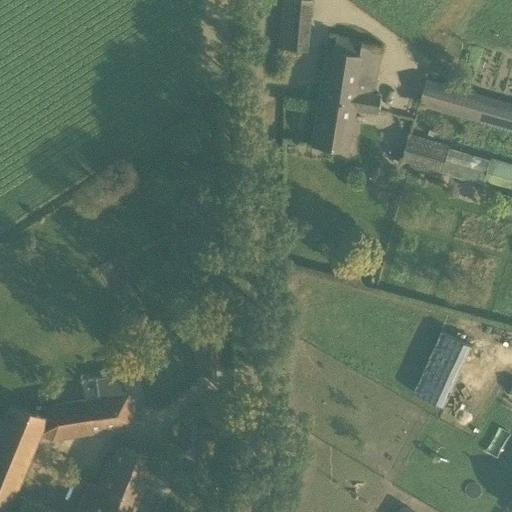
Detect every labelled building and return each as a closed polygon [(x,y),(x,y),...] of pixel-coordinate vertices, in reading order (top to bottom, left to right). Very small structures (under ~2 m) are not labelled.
[(306,51),(310,0),(281,0),(278,48),(306,51)] [(378,98),(371,97),(380,45),(336,37),(333,52),(327,50),(312,145),(347,151),(353,111),(376,115),(378,98)] [(511,133),(511,104),(427,79),(419,105),(511,133)] [(491,160),(449,148),(450,145),(409,134),(401,164),(442,175),(442,173),(483,184),(484,181),(511,188),(511,162),(492,157),(491,160)] [(215,327),(199,326),(198,338),(193,338),(193,374),(214,374),(215,327)] [(428,360),(457,372),(470,342),(441,330),(428,360)] [(98,397),(81,400),(86,434),(134,427),(129,393),(123,394),(120,375),(95,379),(98,397)] [(0,509),(6,511),(7,511),(37,437),(45,416),(14,403),(0,433),(0,509)] [(210,454),(217,427),(200,423),(193,450),(210,454)] [(132,511),(153,460),(120,447),(102,490),(87,483),(74,511),(132,511)]
